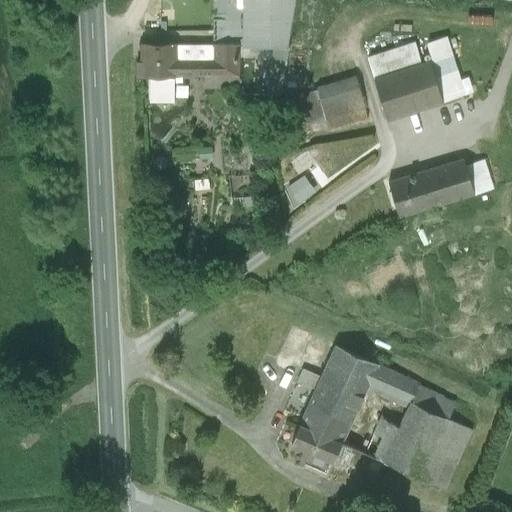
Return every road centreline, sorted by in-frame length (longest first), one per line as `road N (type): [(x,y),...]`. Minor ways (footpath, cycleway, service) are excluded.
road 1 (secondary): [(113,489),(89,0)]
road 2 (unknown): [(147,340),(217,417),(283,461)]
road 3 (track): [(511,54),(491,110),(390,161)]
